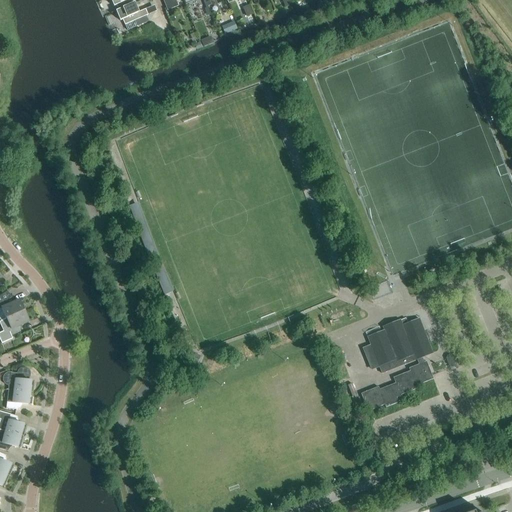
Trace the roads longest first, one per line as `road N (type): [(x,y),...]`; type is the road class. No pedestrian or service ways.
road 1 (residential): [(30,511),(63,381),(63,336)]
road 2 (secondary): [(511,471),(392,511)]
road 3 (residential): [(63,336),(39,285),(0,235)]
